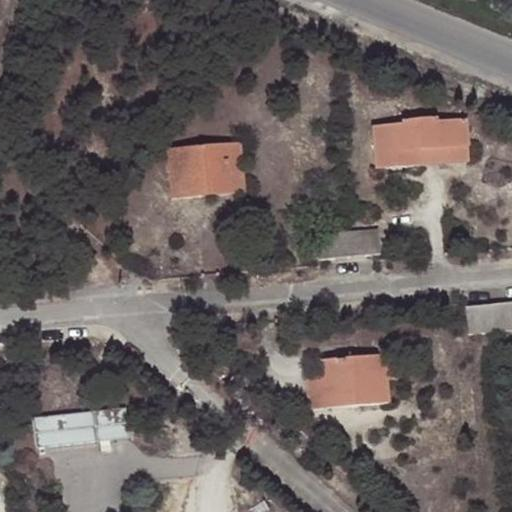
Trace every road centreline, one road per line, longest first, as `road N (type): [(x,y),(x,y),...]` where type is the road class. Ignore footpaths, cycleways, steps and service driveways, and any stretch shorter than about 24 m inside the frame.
road 1 (unclassified): [(0,315),(511,270)]
road 2 (track): [(216,511),(216,490),(189,467),(106,466),(88,474),(81,511)]
road 3 (unclassified): [(369,0),(511,59)]
